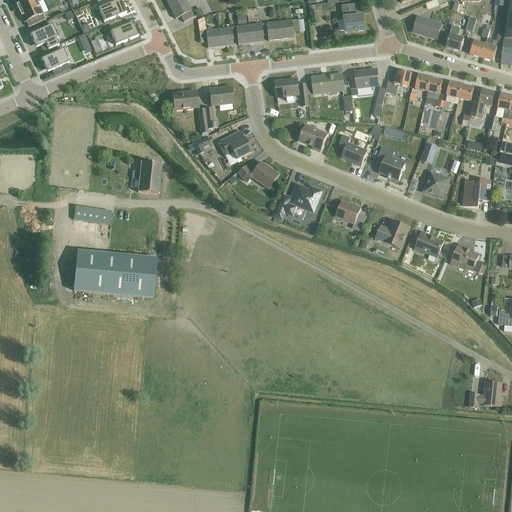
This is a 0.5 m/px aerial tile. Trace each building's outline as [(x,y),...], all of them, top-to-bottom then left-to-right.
[(14,0),(19,11),(37,3),(42,1),(42,0),(14,0)] [(102,0),(97,3),(99,9),(98,10),(104,23),(126,14),(123,7),(122,4),(121,0),(118,1),(116,2),(112,4),(110,0),(102,0)] [(185,0),(170,8),(176,19),(181,17),(184,23),(194,17),(185,0)] [(45,21),(37,3),(19,11),(24,23),(26,22),(29,28),(45,21)] [(346,32),(362,30),(361,18),(354,19),(352,5),(342,6),(346,32)] [(311,24),(319,23),(317,11),(309,12),(311,24)] [(71,13),(65,16),(68,21),(74,19),(71,13)] [(246,17),(238,18),(239,25),(247,24),(246,17)] [(204,18),(197,22),(198,27),(199,30),(200,37),(200,44),(207,43),(208,49),(221,48),(219,30),(206,31),(206,28),(205,28),(204,18)] [(418,18),(413,33),(437,41),(442,25),(418,18)] [(473,34),(477,21),(470,19),(466,32),(473,34)] [(121,20),(108,26),(111,32),(110,33),(116,46),(138,37),(135,31),(134,27),(133,24),(130,25),(128,26),(126,26),(124,27),(122,24),(121,20)] [(291,21),(279,23),(281,40),(293,39),(293,32),(299,31),(298,21),(291,22),(291,21)] [(267,25),(264,25),(265,36),(268,35),(269,42),(281,40),(279,23),(267,24),(267,25)] [(91,32),(87,25),(82,27),(85,34),(91,32)] [(261,25),(249,26),(251,44),(263,42),(263,36),(265,36),(264,25),(261,25)] [(30,35),(30,36),(33,42),(36,49),(38,48),(46,44),(48,50),(49,51),(55,48),(57,47),(59,46),(58,43),(56,40),(58,39),(52,26),(30,35)] [(236,28),(234,29),(235,39),(238,39),(239,45),(251,44),(249,26),(236,28)] [(231,28),(219,30),(221,48),(233,46),(233,40),(235,39),(234,29),(231,29),(231,28)] [(461,53),(464,41),(457,39),(460,30),(453,28),(447,49),(461,53)] [(484,30),(482,38),(487,39),(490,32),(484,30)] [(503,48),(504,40),(505,37),(498,37),(497,47),(503,48)] [(486,46),(482,59),(494,63),(498,49),(496,49),(493,48),(495,41),(488,39),(486,46)] [(102,51),(97,40),(91,43),(95,54),(96,54),(102,52),(102,51)] [(511,41),(504,40),(503,48),(501,64),(511,64),(511,41)] [(482,59),(486,46),(475,42),(471,56),(482,59)] [(44,59),(41,60),(44,66),(46,69),(48,73),(50,72),(51,72),(51,71),(57,69),(61,67),(61,68),(63,72),(64,74),(70,71),(69,68),(67,64),(69,63),(66,58),(63,50),(58,53),(56,54),(47,57),(44,59)] [(356,74),(358,89),(379,87),(377,71),(356,74)] [(388,82),(386,90),(385,94),(397,97),(399,87),(409,89),(412,75),(400,72),(399,78),(396,77),(394,84),(388,82)] [(314,95),(345,92),(343,75),(312,79),(314,95)] [(428,93),(431,79),(419,77),(416,90),(428,93)] [(443,82),(431,79),(428,93),(440,96),(443,82)] [(297,81),(276,84),(278,99),(287,98),(287,103),(294,102),(293,97),(299,96),(297,81)] [(459,100),(462,86),(450,84),(447,97),(459,100)] [(303,108),(309,108),(306,85),(300,86),(303,108)] [(474,89),(462,86),(459,100),(471,103),(474,89)] [(380,88),(376,107),(382,108),(385,94),(386,90),(383,89),(380,88)] [(209,91),(211,107),(233,104),(231,89),(209,91)] [(475,104),(473,109),(472,116),(471,118),(482,121),(485,106),(492,108),(495,94),(483,91),(480,105),(475,104)] [(175,111),(198,108),(196,93),(173,95),(175,111)] [(507,125),(511,102),(511,97),(501,96),(498,109),(504,111),(503,117),(502,123),(507,125)] [(344,98),(345,113),(353,112),(352,97),(344,98)] [(376,107),(374,116),(380,118),(382,108),(376,107)] [(205,110),(208,130),(218,129),(217,123),(213,124),(212,109),(205,110)] [(208,130),(205,110),(198,111),(201,135),(208,134),(207,130),(208,130)] [(469,128),(471,118),(465,116),(462,127),(469,128)] [(492,117),(489,131),(496,132),(499,119),(492,117)] [(340,125),(338,131),(344,133),(346,127),(340,125)] [(301,126),(298,134),(302,135),(299,142),(314,148),(313,150),(321,153),(328,135),(306,126),(305,127),(301,126)] [(384,136),(392,138),(394,132),(385,129),(384,136)] [(240,132),(220,142),(227,156),(233,154),(236,161),(252,153),(244,139),(240,132)] [(368,152),(349,144),(351,139),(343,136),(339,145),(346,148),(342,159),(355,165),(354,165),(361,168),(368,152)] [(204,149),(211,146),(207,137),(192,144),(197,156),(206,153),(204,149)] [(468,144),(467,150),(474,152),(481,153),(482,147),(475,145),(468,144)] [(438,149),(427,145),(421,163),(432,167),(436,156),(438,149)] [(382,148),(376,163),(382,166),(379,174),(391,178),(391,180),(398,183),(405,166),(396,162),(395,163),(392,158),(394,153),(382,148)] [(503,155),(501,164),(504,165),(511,166),(511,157),(506,156),(503,155)] [(487,159),(486,166),(494,167),(495,159),(487,159)] [(452,173),(455,162),(449,160),(446,172),(452,173)] [(246,166),(237,173),(243,180),(247,183),(251,178),(268,190),(278,175),(260,163),(253,173),(250,172),(246,166)] [(132,179),(140,180),(138,193),(159,195),(162,165),(141,164),(140,173),(133,172),(132,179)] [(430,173),(423,194),(433,197),(434,196),(444,199),(446,192),(447,192),(450,182),(442,179),(443,178),(430,173)] [(232,177),(227,181),(231,186),(236,181),(232,177)] [(466,183),(463,208),(478,209),(479,201),(489,202),(491,182),(481,181),(480,187),(474,186),(474,184),(466,183)] [(279,207),(275,218),(282,221),(285,214),(293,217),(296,211),(297,207),(299,210),(303,212),(306,211),(314,214),(315,210),(322,193),(316,190),(315,193),(298,186),(292,200),(284,197),(280,205),(279,207)] [(354,207),(342,202),(336,218),(354,225),(352,230),(360,233),(367,218),(359,215),(361,209),(355,206),(354,207)] [(110,226),(112,213),(75,208),(73,220),(110,226)] [(381,228),(376,240),(400,250),(409,229),(394,223),(390,232),(381,228)] [(355,233),(352,241),(357,243),(361,236),(355,233)] [(422,234),(416,250),(437,259),(444,244),(429,238),(430,237),(422,234)] [(473,272),(479,275),(484,264),(477,261),(479,256),(465,250),(466,249),(459,246),(451,265),(458,268),(459,266),(473,272)] [(153,299),(157,259),(77,252),(74,292),(153,299)] [(506,313),(501,312),(499,326),(506,327),(505,333),(511,333),(511,306),(511,316),(505,315),(506,313)] [(502,409),(503,399),(501,398),(502,385),(485,383),(484,397),(480,396),(480,395),(471,394),(470,408),(478,409),(479,405),(483,405),(483,407),(502,409)]
